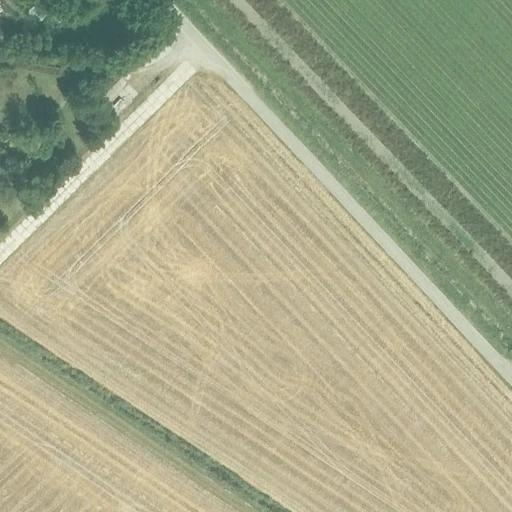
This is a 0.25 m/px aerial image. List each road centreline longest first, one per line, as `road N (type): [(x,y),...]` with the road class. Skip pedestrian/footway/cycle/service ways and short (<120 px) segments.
road 1 (unclassified): [(511,375),(158,0)]
road 2 (track): [(208,53),(0,253)]
